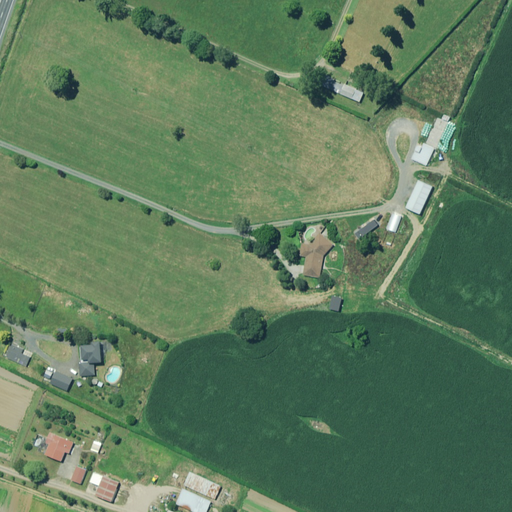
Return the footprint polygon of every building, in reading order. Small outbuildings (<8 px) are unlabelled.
[(338,80),(333,78),(328,76),(323,86),(361,102),(366,93),(347,85),(347,86),(337,82),(338,80)] [(420,156),(416,154),(414,159),(428,166),(435,153),(437,149),(426,144),(424,147),(421,145),(420,146),(418,151),(422,152),(420,156)] [(435,187),(422,180),(409,208),(422,215),(435,187)] [(336,245),(321,233),(311,246),(304,244),(302,256),(309,258),(305,275),(321,279),(326,257),(336,245)] [(376,295),(365,290),(362,297),(372,302),(376,295)] [(82,376),(97,376),(97,363),(105,363),(104,342),(96,343),(96,346),(85,346),(82,346),(82,351),(85,351),(85,360),(82,361),(82,376)] [(27,350),(15,345),(9,358),(21,363),(27,350)] [(75,379),(58,372),(53,384),(70,391),(75,379)] [(77,443),(53,433),(49,444),(52,445),(48,455),(64,461),(68,452),(72,454),(77,443)] [(104,444),(97,441),(94,450),(100,453),(104,444)] [(89,470),(79,466),(74,481),(83,484),(89,470)] [(122,483),(97,473),(93,483),(102,487),(98,496),(114,502),(122,483)] [(223,487),(192,473),(186,486),(217,500),(223,487)] [(208,511),(213,502),(186,489),(178,505),(194,511),(208,511)]
